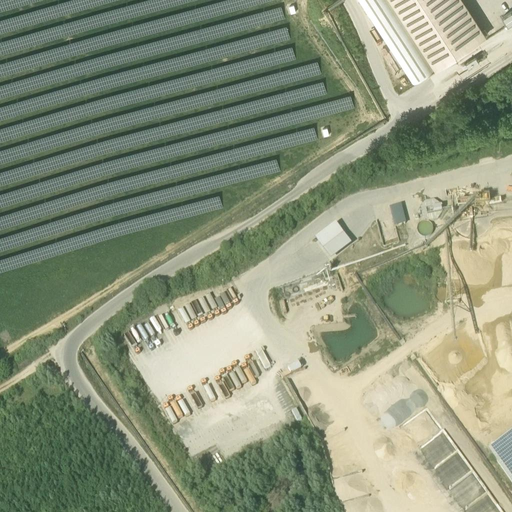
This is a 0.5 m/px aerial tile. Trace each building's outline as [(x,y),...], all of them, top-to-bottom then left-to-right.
[(434,70),(388,0),(357,0),(412,84),(434,70)] [(478,42),(450,0),(390,0),(435,69),(478,42)] [(511,11),(502,17),(508,26),(511,22),(511,11)] [(476,56),(465,63),(469,68),(479,61),(476,56)] [(437,201),(418,203),(420,221),(439,219),(437,201)] [(399,204),(388,206),(391,226),(402,224),(399,204)] [(218,293),(223,302),(234,296),(229,287),(218,293)] [(263,367),(271,363),(261,345),(253,349),(263,367)] [(296,361),(283,366),(285,371),(298,366),(296,361)] [(511,447),(493,460),(511,487),(511,447)]
